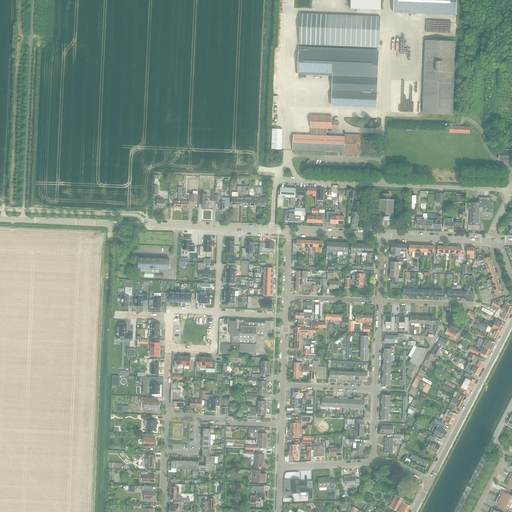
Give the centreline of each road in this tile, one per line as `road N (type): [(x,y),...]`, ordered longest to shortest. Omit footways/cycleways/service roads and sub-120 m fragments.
road 1 (residential): [(510,190),(275,180),(271,229)]
road 2 (tertiary): [(220,227),(0,218)]
road 3 (tertiary): [(428,479),(511,321)]
road 4 (unknown): [(287,155),(290,125),(303,110),(383,104)]
